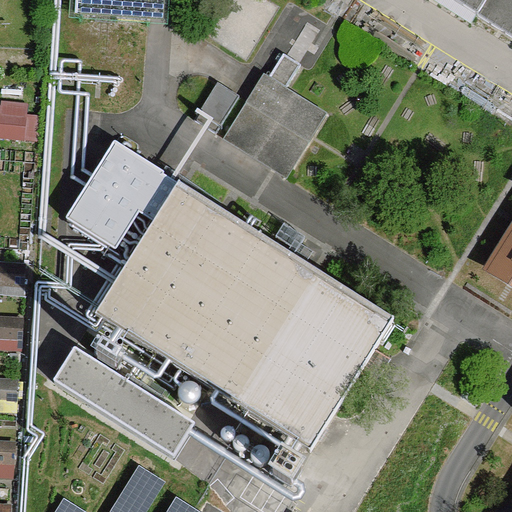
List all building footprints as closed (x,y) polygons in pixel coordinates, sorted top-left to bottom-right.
[(511,0),(450,0),(511,38),(511,0)] [(287,86),(301,60),(285,52),(273,73),(264,68),(227,138),(295,174),(330,108),(287,86)] [(203,105),(227,120),(243,94),(219,79),(203,105)] [(31,102),(0,103),(0,138),(39,140),(41,118),(30,117),(31,102)] [(400,327),(183,189),(122,285),(119,289),(103,314),(106,315),(109,317),(318,447),(400,327)] [(511,227),(483,272),(511,289),(511,227)] [(0,438),(0,475),(19,476),(20,439),(0,438)] [(148,511),(167,477),(135,459),(106,511),(148,511)] [(209,511),(175,492),(163,511),(209,511)] [(88,511),(90,507),(61,495),(53,511),(88,511)] [(0,511),(14,511),(15,500),(0,500),(0,511)]
